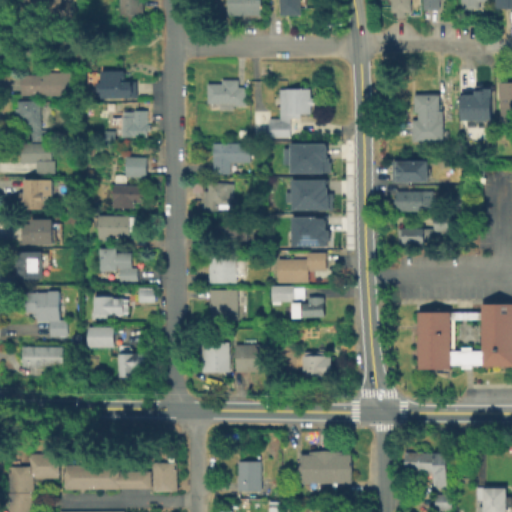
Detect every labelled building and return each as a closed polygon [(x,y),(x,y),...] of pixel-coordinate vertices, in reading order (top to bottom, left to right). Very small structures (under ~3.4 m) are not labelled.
[(65,0),(65,16),(37,16),(36,0),(65,0)] [(145,0),(145,13),(141,14),(141,21),(131,21),(131,14),(123,14),(123,0),(145,0)] [(264,0),(264,14),(234,14),(233,0),(264,0)] [(298,0),(299,15),(278,15),(277,0),(298,0)] [(411,0),(411,10),(391,10),(390,0),(411,0)] [(439,0),(440,8),(423,9),(422,0),(439,0)] [(478,0),(478,8),(460,8),(460,0),(478,0)] [(511,0),(511,7),(496,8),(495,0),(511,0)] [(137,79),(137,96),(99,96),(99,91),(95,91),(95,82),(98,82),(100,69),(120,69),(121,79),(137,79)] [(72,71),(72,96),(21,95),(22,74),(40,74),(40,71),(72,71)] [(238,78),(238,86),(245,86),(245,105),(233,105),(233,110),(217,109),(218,102),(206,102),(206,82),(221,83),(221,78),(238,78)] [(511,119),(501,120),(500,80),(511,80),(511,119)] [(493,120),(483,120),(484,123),(474,123),(474,120),(462,120),(461,91),(476,91),(476,86),(493,85),(493,120)] [(312,88),(312,114),(301,114),(301,118),(291,118),(291,137),(270,137),(270,121),(280,121),(280,89),(312,88)] [(439,92),(439,108),(443,108),(443,139),(413,140),(412,117),(419,117),(418,110),(414,110),(414,92),(439,92)] [(42,99),(42,128),(52,128),(52,140),(33,140),(33,126),(26,126),(26,120),(20,121),(20,113),(17,113),(17,107),(20,107),(20,100),(42,99)] [(148,110),(148,132),(120,132),(120,112),(124,112),(124,110),(148,110)] [(115,130),(114,140),(104,139),(104,129),(115,130)] [(253,143),(253,162),(232,162),(232,173),(215,174),(215,143),(253,143)] [(334,174),(295,173),(295,165),(286,165),(287,148),(295,149),(295,143),(330,144),(330,147),(332,147),(332,162),(334,162),(334,174)] [(55,144),(55,161),(58,161),(58,175),(39,175),(39,164),(24,164),(24,145),(55,144)] [(146,157),(146,177),(127,177),(127,185),(143,186),(144,203),(136,203),(136,208),(113,209),(112,185),(115,185),(114,175),(125,175),(126,157),(146,157)] [(396,163),(433,163),(433,184),(396,183),(396,163)] [(51,196),(51,201),(47,200),(47,209),(28,210),(27,202),(20,202),(20,192),(27,192),(27,179),(56,180),(55,196),(51,196)] [(335,210),(296,210),(296,202),(289,202),(289,192),(296,192),(296,179),(331,180),(331,187),(333,187),(333,193),(336,193),(336,201),(335,201),(335,210)] [(232,188),(232,195),(233,195),(233,197),(237,196),(237,204),(232,204),(232,207),(218,208),(218,209),(203,209),(203,190),(207,190),(207,182),(234,182),(234,188),(232,188)] [(433,191),(433,211),(397,210),(397,191),(433,191)] [(464,195),(464,211),(447,211),(447,195),(464,195)] [(139,217),(138,232),(130,231),(130,238),(99,238),(100,214),(130,215),(130,217),(139,217)] [(449,232),(433,233),(433,214),(448,214),(449,232)] [(247,215),(246,237),(211,236),(211,223),(225,224),(226,215),(247,215)] [(334,241),(331,241),(331,247),(296,247),(296,216),(321,217),(321,218),(329,218),(329,220),(331,221),(331,230),(329,230),(329,231),(334,231),(334,241)] [(51,218),(30,218),(30,223),(20,223),(20,243),(51,243),(51,218)] [(423,242),(400,243),(400,228),(423,228),(423,242)] [(131,254),(132,270),(137,270),(138,283),(120,284),(119,272),(99,273),(98,250),(115,249),(115,254),(131,254)] [(13,267),(16,267),(15,251),(40,250),(41,277),(13,278),(13,267)] [(237,251),(237,281),(210,281),(210,251),(237,251)] [(327,252),(327,270),(310,270),(310,282),(279,282),(279,258),(308,258),(308,252),(327,252)] [(293,303),(279,303),(279,306),(269,306),(269,287),(292,286),(292,288),(303,288),(304,301),(293,301),(293,303)] [(238,288),(238,319),(210,319),(210,289),(238,288)] [(153,289),(152,301),(136,301),(136,289),(153,289)] [(61,291),(62,320),(69,320),(69,336),(52,336),(51,321),(39,322),(38,313),(28,313),(28,307),(23,307),(23,300),(28,300),(28,293),(50,292),(50,291),(61,291)] [(111,295),(111,297),(118,297),(118,299),(127,298),(128,313),(107,314),(107,318),(91,319),(92,295),(111,295)] [(293,303),(308,302),(308,296),(323,296),(324,316),(293,317),(293,303)] [(511,365),(480,365),(480,362),(470,362),(470,367),(459,367),(459,362),(449,362),(449,368),(417,368),(417,310),(479,311),(479,302),(511,302),(511,365)] [(115,326),(115,346),(89,346),(89,326),(115,326)] [(230,341),(230,371),(202,371),(202,341),(230,341)] [(267,343),(267,370),(238,370),(238,343),(267,343)] [(68,347),(67,368),(26,367),(26,346),(68,347)] [(324,350),(325,354),(326,354),(326,355),(331,355),(331,374),(326,374),(326,376),(302,377),(302,375),(297,375),(296,353),(304,353),(303,351),(324,350)] [(141,368),(141,380),(130,381),(130,375),(120,376),(119,352),(147,352),(147,368),(141,368)] [(448,452),(447,488),(434,488),(434,473),(426,473),(426,476),(417,476),(417,471),(404,470),(404,451),(448,452)] [(58,452),(59,477),(31,477),(31,511),(8,511),(8,465),(29,465),(29,452),(58,452)] [(355,484),(303,484),(303,455),(313,456),(313,452),(346,452),(346,455),(355,455),(355,484)] [(261,460),(261,489),(237,490),(237,476),(238,476),(238,460),(261,460)] [(174,461),(175,490),(151,490),(151,461),(174,461)] [(65,464),(64,487),(119,488),(119,486),(149,487),(149,470),(118,469),(118,465),(65,464)] [(506,487),(506,511),(477,511),(478,506),(482,506),(482,500),(476,500),(476,487),(506,487)] [(451,494),(451,510),(434,510),(434,495),(451,494)]
